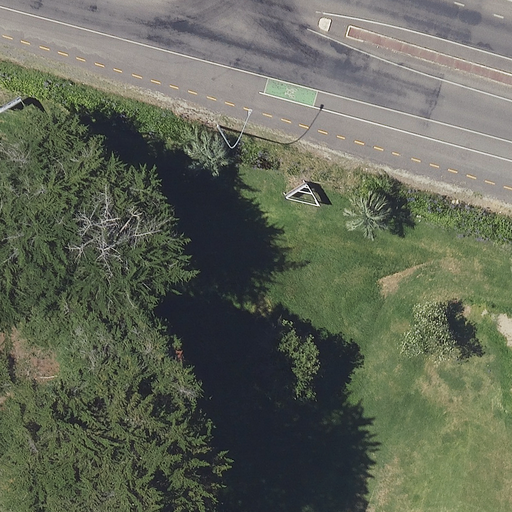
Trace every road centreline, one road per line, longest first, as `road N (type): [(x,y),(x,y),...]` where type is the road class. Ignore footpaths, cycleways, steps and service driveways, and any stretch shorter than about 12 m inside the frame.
road 1 (secondary): [(511,122),(229,37)]
road 2 (secondary): [(229,37),(88,0)]
road 3 (secondary): [(372,0),(511,41)]
